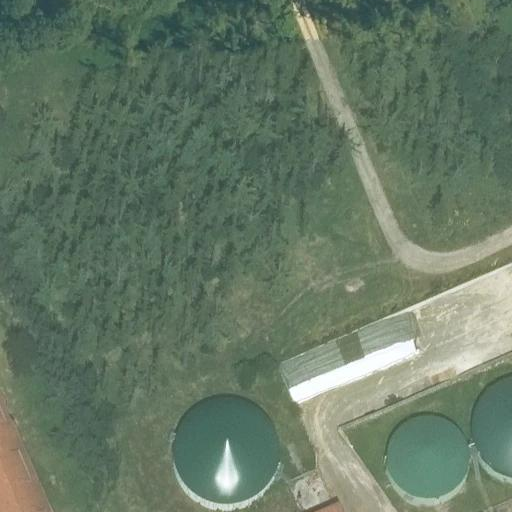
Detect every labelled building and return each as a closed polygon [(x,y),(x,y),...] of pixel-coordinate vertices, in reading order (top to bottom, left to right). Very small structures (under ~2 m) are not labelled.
[(511,264),(487,274),(511,341),(511,264)] [(474,422),(472,440),(475,456),(484,471),(497,482),(511,487),(511,387),(509,388),(494,395),(481,407),(474,422)] [(49,511),(0,398),(0,511),(49,511)] [(178,444),(176,461),(180,478),(189,492),(202,503),(218,509),(236,510),(252,504),(265,494),(275,480),(279,464),(278,448),(272,432),(261,419),(247,411),(231,407),(214,409),(198,416),(186,428),(178,444)] [(386,473),(389,486),(397,497),(408,505),(421,509),(434,510),(447,505),(459,497),(467,484),(470,470),(469,456),(462,442),(452,432),(438,426),(423,425),(410,429),(399,436),(391,447),(386,460),(386,473)]
